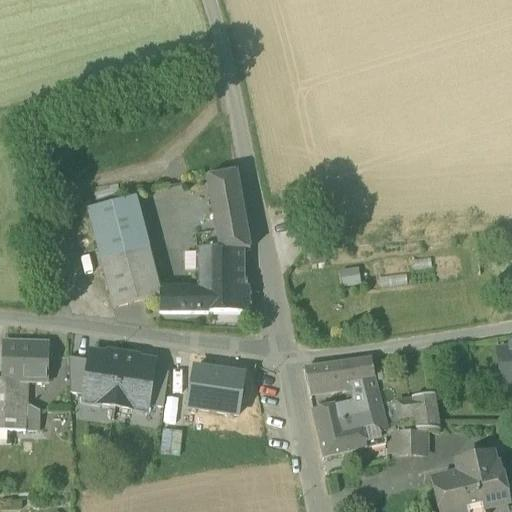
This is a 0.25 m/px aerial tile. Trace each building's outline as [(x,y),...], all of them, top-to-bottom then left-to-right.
[(205,182),(215,236),(245,232),(236,175),(205,182)] [(110,305),(112,312),(157,300),(157,301),(158,301),(159,295),(148,252),(135,200),(87,213),(111,305),(110,305)] [(249,252),(245,232),(215,236),(218,252),(249,252)] [(190,290),(190,295),(246,291),(246,253),(249,253),(249,252),(218,252),(196,252),(196,266),(189,266),(189,280),(196,280),(196,291),(190,290)] [(340,272),(341,288),(359,287),(358,271),(340,272)] [(251,291),(246,291),(190,295),(159,295),(158,301),(158,317),(251,317),(251,291)] [(0,431),(2,431),(2,410),(23,411),(28,411),(28,385),(46,386),(47,349),(3,348),(2,381),(0,381),(0,431)] [(497,353),(501,392),(511,390),(511,348),(509,349),(510,352),(497,353)] [(84,399),(82,405),(114,410),(122,361),(90,356),(89,364),(84,399)] [(70,396),(84,399),(89,364),(68,361),(70,396)] [(153,366),(122,361),(114,410),(146,415),(147,409),(152,374),(153,366)] [(308,393),(346,387),(346,384),(373,380),(370,363),(303,372),(308,393)] [(243,380),(193,372),(192,380),(187,412),(237,419),(243,380)] [(168,376),(152,374),(147,409),(162,412),(168,376)] [(187,412),(192,380),(179,379),(173,414),(175,414),(174,418),(186,420),(187,412)] [(346,387),(349,405),(353,404),(363,449),(385,444),(385,434),(386,434),(377,402),(373,380),(346,384),(346,387)] [(413,421),(415,435),(424,435),(438,435),(433,399),(411,402),(411,404),(413,421)] [(322,459),(363,449),(353,404),(349,405),(311,414),(322,459)] [(394,406),(396,423),(413,421),(411,404),(394,406)] [(22,434),(23,411),(2,410),(2,431),(17,431),(17,434),(22,434)] [(22,434),(38,434),(38,417),(28,411),(23,411),(22,434)] [(424,458),(424,435),(415,435),(393,434),(393,457),(424,458)] [(498,511),(506,511),(498,471),(493,472),(490,460),(454,467),(456,480),(433,485),(438,511),(498,511)]
